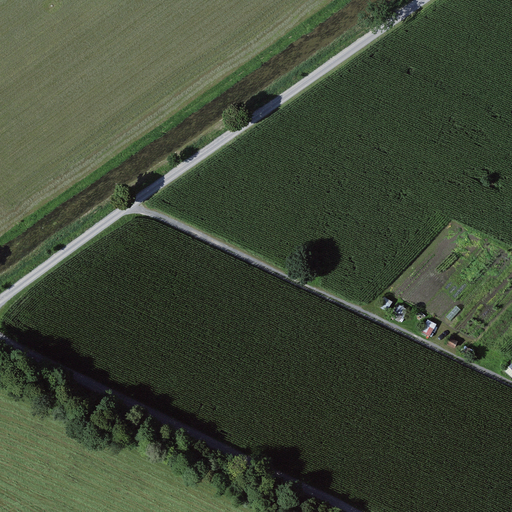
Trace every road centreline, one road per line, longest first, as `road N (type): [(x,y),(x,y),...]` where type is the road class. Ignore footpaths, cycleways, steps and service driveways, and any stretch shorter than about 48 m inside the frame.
road 1 (track): [(0,301),(424,0)]
road 2 (track): [(123,210),(148,214),(511,385)]
road 3 (track): [(349,511),(0,338)]
